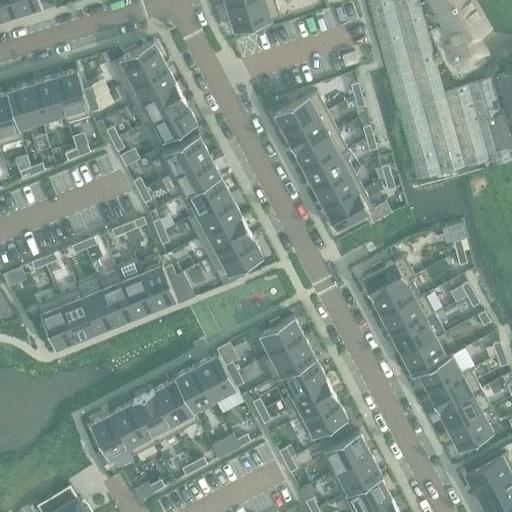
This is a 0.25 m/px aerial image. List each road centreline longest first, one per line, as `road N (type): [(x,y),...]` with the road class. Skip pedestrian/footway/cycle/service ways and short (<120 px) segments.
road 1 (residential): [(218,85),(441,511)]
road 2 (residential): [(0,54),(174,0)]
road 3 (residential): [(359,30),(218,85)]
road 4 (residential): [(0,233),(120,182)]
